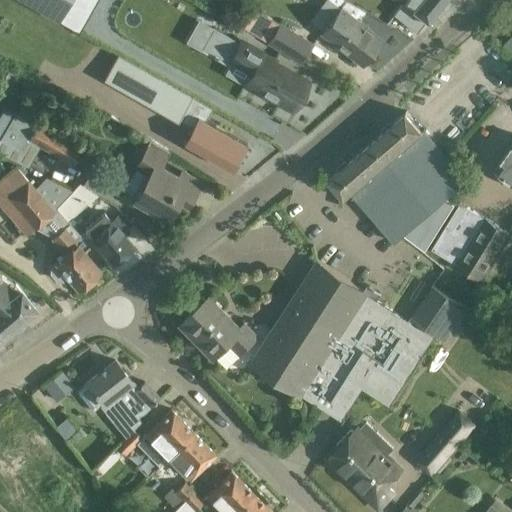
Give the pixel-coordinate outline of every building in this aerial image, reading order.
[(18,0),(57,22),(69,0),(18,0)] [(400,0),(404,2),(395,14),(416,32),(426,20),(427,22),(445,0),(400,0)] [(300,64),(313,44),(246,1),(234,20),(268,41),(267,43),(300,64)] [(367,62),(374,53),(371,51),(380,40),(365,29),(368,25),(342,5),(322,30),(363,62),(365,60),(367,62)] [(291,109),(307,81),(274,62),(275,60),(241,41),(240,43),(213,28),(200,50),(229,66),(231,62),(252,73),(246,83),(291,109)] [(190,131),(191,132),(185,142),(194,147),(193,148),(219,162),(219,161),(230,168),(233,164),(245,145),(246,146),(247,144),(204,120),(211,108),(117,55),(104,80),(178,122),(179,119),(192,127),(190,131)] [(0,102),(1,103),(6,94),(16,75),(2,68),(0,72),(0,102)] [(1,139),(23,153),(31,140),(73,165),(81,150),(38,125),(39,123),(18,110),(1,139)] [(383,130),(443,200),(446,197),(467,179),(424,128),(422,130),(406,111),(383,130)] [(443,200),(383,130),(360,151),(419,220),(443,200)] [(176,176),(162,168),(170,152),(149,141),(134,168),(135,169),(121,191),(134,199),(167,219),(179,199),(188,204),(200,182),(180,170),(176,176)] [(511,144),(494,170),(511,182),(511,144)] [(419,220),(360,151),(327,179),(344,198),(352,192),(395,241),(403,234),(419,220)] [(79,234),(56,207),(55,208),(56,209),(55,211),(16,165),(0,178),(0,195),(31,231),(35,228),(53,237),(67,253),(56,262),(50,267),(49,273),(56,281),(63,282),(69,277),(79,289),(101,271),(75,240),(80,236),(79,234)] [(79,183),(70,193),(91,206),(97,195),(79,183)] [(403,234),(425,251),(453,204),(446,197),(443,200),(419,220),(403,234)] [(460,203),(433,248),(484,279),(511,233),(485,216),(484,217),(460,203)] [(99,218),(79,234),(80,236),(86,243),(93,237),(114,262),(133,246),(123,232),(127,228),(118,218),(113,222),(106,213),(99,218)] [(434,336),(409,320),(319,261),(253,362),(342,420),(363,387),(390,404),(434,336)] [(0,338),(36,309),(16,284),(0,273),(0,338)] [(410,312),(417,301),(391,284),(383,295),(410,312)] [(409,320),(434,336),(435,334),(442,338),(463,305),(433,285),(409,320)] [(242,328),(211,296),(183,322),(215,355),(228,343),(239,354),(257,336),(246,324),(242,328)] [(93,411),(106,401),(131,431),(133,429),(141,421),(139,418),(160,397),(144,381),(138,387),(132,381),(115,359),(87,382),(76,390),(93,411)] [(56,397),(71,385),(61,373),(46,385),(56,397)] [(142,438),(137,443),(158,465),(168,455),(193,431),(171,408),(146,432),(141,437),(142,438)] [(458,410),(416,459),(433,474),(475,425),(458,410)] [(65,439),(77,430),(67,417),(55,427),(65,439)] [(351,429),(337,443),(339,446),(327,459),(379,509),(397,490),(390,483),(405,468),(389,452),(360,424),(353,431),(351,429)] [(137,443),(142,438),(141,437),(133,429),(131,431),(119,442),(128,451),(137,443)] [(193,431),(168,455),(190,478),(215,454),(193,431)] [(222,511),(234,511),(253,493),(231,470),(206,495),(222,511)] [(173,511),(176,510),(195,491),(184,481),(175,491),(171,487),(162,497),(174,509),(171,511),(173,511)] [(176,510),(173,511),(192,511),(204,501),(195,491),(176,510)] [(271,511),(253,493),(234,511),(271,511)]
